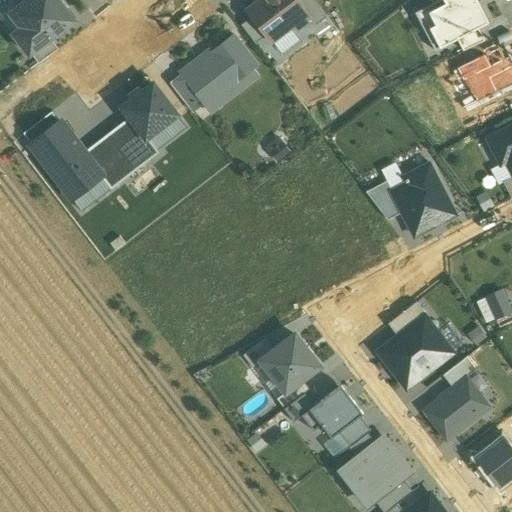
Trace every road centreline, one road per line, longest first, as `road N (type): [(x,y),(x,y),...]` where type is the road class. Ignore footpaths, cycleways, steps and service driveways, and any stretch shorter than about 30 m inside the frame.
road 1 (residential): [(473,511),(338,338),(339,320),(348,305),(511,217)]
road 2 (residential): [(113,25),(154,50),(219,0)]
